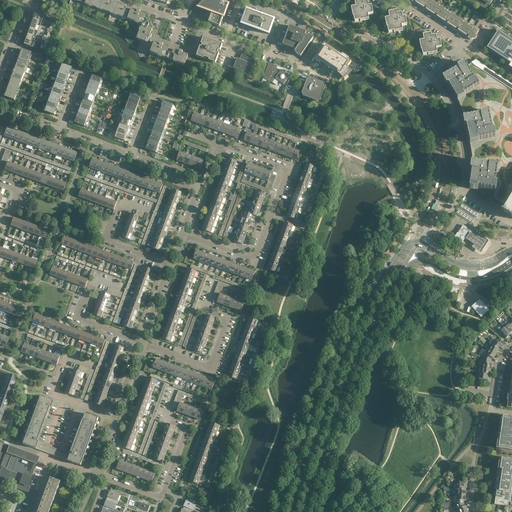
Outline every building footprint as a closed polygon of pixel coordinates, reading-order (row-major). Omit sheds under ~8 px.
[(86,0),(85,4),(86,4),(86,3),(89,4),(88,5),(100,9),(100,8),(102,0),(86,0)] [(112,1),(111,0),(110,0),(109,0),(109,1),(106,0),(102,0),(100,8),(103,9),(102,10),(114,15),(114,13),(117,4),(112,2),(112,1)] [(228,5),(213,0),(206,0),(200,6),(200,7),(199,8),(198,8),(212,13),(208,23),(219,27),(223,17),(224,18),(228,5)] [(356,7),(351,8),(351,9),(352,9),(353,12),(352,12),(352,13),(354,12),(354,14),(355,16),(353,16),(353,17),(354,19),(355,22),(360,21),(361,21),(360,20),(364,19),(364,21),(365,21),(364,19),(368,18),(368,20),(369,20),(368,15),(373,14),(373,12),(372,10),(372,8),(372,6),(369,7),(368,2),(363,3),(363,0),(360,1),(358,1),(356,1),(355,2),(356,7)] [(423,0),(419,5),(430,12),(436,3),(432,1),(433,0),(423,0)] [(444,7),(442,5),(440,4),(439,6),(436,3),(430,12),(441,19),(446,10),(443,8),(444,7)] [(132,9),(126,7),(126,6),(124,5),(123,6),(117,4),(114,13),(117,14),(117,15),(125,19),(125,17),(128,18),(132,9)] [(128,18),(127,19),(135,22),(136,21),(139,22),(138,24),(142,25),(145,24),(148,22),(147,20),(144,19),(145,17),(146,15),(140,12),(141,11),(139,11),(138,10),(137,11),(132,9),(128,18)] [(269,34),(274,20),(246,10),(241,24),(269,34)] [(451,26),(455,20),(457,17),(454,15),(454,14),(451,11),(450,13),(446,10),(441,19),(451,26)] [(396,11),(388,13),(389,18),(385,19),(385,20),(386,20),(386,23),(386,24),(388,23),(388,27),(386,27),(387,28),(388,33),(394,32),(394,31),(397,30),(398,32),(398,30),(402,29),(402,31),(403,31),(402,26),(407,25),(405,17),(402,18),(401,13),(397,14),(396,11)] [(41,22),(43,17),(34,14),(32,19),(41,22)] [(462,33),(468,24),(464,22),(465,20),(461,18),(460,19),(457,17),(455,20),(451,26),(462,33)] [(39,27),(41,22),(32,19),(30,24),(39,27)] [(30,24),(29,29),(37,32),(39,33),(41,28),(39,27),(30,24)] [(476,36),(477,34),(479,31),(475,29),(475,27),(472,25),(471,26),(468,24),(462,33),(468,37),(467,38),(470,40),(475,39),(477,37),(476,36)] [(147,43),(149,37),(151,38),(152,35),(150,35),(152,29),(148,27),(149,25),(142,25),(141,29),(142,29),(141,32),(140,32),(137,40),(147,43)] [(282,45),(296,50),(294,52),(301,57),(313,38),(308,35),(307,36),(305,35),(306,32),(289,26),(282,45)] [(35,37),(37,32),(29,29),(27,34),(35,37)] [(511,40),(497,31),(486,48),(511,64),(509,67),(511,68),(511,40)] [(33,42),(35,37),(27,34),(25,39),(33,42)] [(431,34),(423,36),(424,41),(419,42),(420,42),(421,46),(420,46),(420,47),(422,46),(423,50),(421,50),(421,51),(422,51),(423,56),(428,55),(429,55),(428,53),(432,52),(432,54),(433,54),(432,52),(436,52),(436,53),(437,53),(436,49),(441,48),(440,40),(437,40),(436,36),(431,37),(431,34)] [(201,47),(200,47),(196,57),(215,64),(219,54),(218,53),(218,51),(220,51),(222,45),(203,38),(201,44),(202,45),(201,47)] [(25,39),(23,45),(31,48),(33,42),(25,39)] [(161,57),(165,58),(167,59),(169,53),(167,52),(169,48),(163,46),(163,44),(160,43),(160,45),(154,43),(150,53),(151,53),(151,52),(154,53),(153,54),(158,56),(158,54),(162,56),(161,57)] [(318,59),(322,61),(322,62),(323,62),(323,61),(327,64),(336,71),(335,72),(341,77),(344,80),(352,72),(346,67),(348,63),(325,48),(318,59)] [(31,53),(21,49),(19,54),(29,58),(31,53)] [(172,54),(169,53),(167,59),(181,64),(182,63),(184,64),(184,65),(188,55),(182,53),(183,52),(180,51),(179,52),(174,50),(172,54)] [(18,59),(27,62),(29,58),(19,54),(18,59)] [(241,54),(239,60),(237,60),(234,70),(246,74),(248,75),(249,73),(253,75),(258,63),(253,61),(254,58),(256,59),(256,58),(248,56),(249,56),(249,57),(241,54)] [(16,63),(26,67),(27,62),(18,59),(16,63)] [(443,78),(441,79),(445,85),(448,90),(450,94),(453,98),(455,103),(457,108),(459,113),(461,119),(462,122),(463,126),(465,131),(466,136),(467,141),(467,146),(468,151),(469,155),(469,159),(469,163),(469,166),(469,170),(468,170),(468,176),(467,182),(466,188),(469,189),(470,189),(470,188),(474,188),(477,189),(480,189),(483,189),(486,190),(487,190),(489,190),(492,191),(494,191),(493,197),(504,205),(506,206),(506,205),(506,206),(505,209),(503,211),(501,210),(504,213),(506,214),(508,215),(510,216),(511,217),(511,84),(510,83),(475,60),(473,62),(467,65),(466,66),(466,65),(464,63),(465,64),(458,68),(454,71),(450,73),(445,76),(442,77),(443,78)] [(14,68),(24,71),(26,67),(16,63),(14,68)] [(280,71),(276,69),(277,66),(269,63),(263,79),(272,83),(272,82),(275,79),(283,84),(286,81),(287,80),(289,76),(281,70),(280,71)] [(69,72),(71,68),(61,64),(60,69),(69,72)] [(12,73),(22,76),(24,71),(14,68),(12,73)] [(68,77),(69,72),(60,69),(58,73),(68,77)] [(11,78),(20,81),(22,76),(12,73),(11,78)] [(56,78),(66,82),(68,77),(58,73),(56,78)] [(100,84),(102,79),(92,76),(91,80),(100,84)] [(9,82),(19,86),(20,81),(11,78),(9,82)] [(54,83),(64,86),(66,82),(56,78),(54,83)] [(320,101),(321,98),(325,87),(324,84),(310,78),(307,80),(302,94),(303,97),(317,102),(320,101)] [(89,85),(98,89),(100,84),(91,80),(89,85)] [(7,87),(17,91),(19,86),(9,82),(7,87)] [(53,88),(62,91),(64,86),(54,83),(53,88)] [(97,93),(98,89),(89,85),(87,90),(97,93)] [(5,92),(15,95),(17,91),(7,87),(5,92)] [(50,87),(48,91),(51,92),(61,96),(62,91),(53,88),(50,87)] [(85,95),(95,98),(97,93),(87,90),(85,95)] [(140,99),(142,94),(133,90),(131,95),(140,99)] [(5,92),(4,97),(13,100),(15,95),(5,92)] [(51,92),(49,97),(59,101),(61,96),(51,92)] [(84,99),(93,103),(96,104),(97,99),(95,98),(85,95),(84,99)] [(131,95),(129,100),(139,103),(140,99),(131,95)] [(47,102),(57,105),(59,101),(49,97),(47,102)] [(91,108),(93,103),(84,99),(82,104),(91,108)] [(129,100),(127,105),(137,108),(139,103),(129,100)] [(46,107),(55,110),(57,105),(47,102),(46,107)] [(162,107),(172,110),(173,111),(174,106),(164,102),(162,107)] [(80,109),(90,112),(91,108),(82,104),(80,109)] [(127,105),(126,109),(135,113),(137,108),(127,105)] [(46,107),(44,112),(53,115),(55,110),(46,107)] [(170,115),(172,110),(162,107),(160,111),(170,115)] [(78,114),(88,117),(90,112),(80,109),(78,114)] [(123,109),(121,113),(124,114),(133,118),(135,113),(126,109),(123,109)] [(170,115),(160,111),(158,116),(168,120),(170,115)] [(121,113),(120,118),(122,119),(132,122),(133,118),(124,114),(121,113)] [(200,115),(194,113),(191,121),(194,122),(197,123),(200,115)] [(78,114),(77,118),(86,122),(89,123),(91,118),(88,117),(80,114),(78,114)] [(197,123),(197,124),(200,125),(200,124),(203,125),(206,117),(200,115),(197,123)] [(157,121),(166,124),(168,120),(158,116),(157,121)] [(203,125),(203,126),(205,127),(206,126),(209,127),(212,119),(206,117),(203,125)] [(75,123),(84,127),(86,122),(77,118),(75,123)] [(122,119),(120,124),(130,127),(132,122),(122,119)] [(209,127),(208,128),(211,129),(211,128),(214,129),(214,130),(218,121),(212,119),(209,127)] [(155,126),(165,129),(166,124),(157,121),(155,126)] [(214,130),(217,131),(220,132),(223,123),(218,121),(214,130)] [(220,132),(223,133),(226,134),(229,125),(223,123),(220,132)] [(120,124),(118,128),(128,132),(130,127),(120,124)] [(232,136),(235,128),(229,125),(226,134),(232,136)] [(153,130),(163,134),(165,129),(155,126),(153,130)] [(7,127),(3,136),(9,138),(12,129),(7,127)] [(118,128),(117,133),(126,137),(128,132),(118,128)] [(232,136),(235,137),(238,138),(241,130),(235,128),(232,136)] [(9,138),(15,140),(18,131),(12,129),(9,138)] [(151,135),(161,139),(163,134),(153,130),(151,135)] [(15,140),(21,142),(24,134),(18,131),(15,140)] [(252,134),(247,132),(244,141),(247,142),(247,141),(249,142),(252,134)] [(115,138),(125,141),(126,137),(117,133),(115,138)] [(21,142),(27,144),(30,136),(24,134),(21,142)] [(249,142),(250,142),(250,143),(252,144),(253,144),(256,145),(259,136),(252,134),(249,142)] [(150,140),(159,143),(161,139),(151,135),(150,140)] [(27,144),(33,147),(36,138),(30,136),(27,144)] [(259,136),(256,145),(255,145),(258,146),(261,147),(264,139),(259,136)] [(33,147),(38,149),(42,140),(36,138),(33,147)] [(261,147),(264,148),(267,149),(270,141),(264,139),(261,147)] [(38,149),(44,151),(47,142),(42,140),(38,149)] [(148,145),(158,148),(159,143),(150,140),(148,145)] [(267,149),(270,150),(273,151),(276,143),(270,141),(267,149)] [(44,151),(50,153),(53,144),(47,142),(44,151)] [(273,151),(273,152),(276,153),(276,152),(279,153),(282,145),(276,143),(273,151)] [(50,153),(56,155),(59,146),(53,144),(50,153)] [(148,145),(146,149),(156,153),(158,148),(148,145)] [(279,153),(279,154),(282,155),(282,154),(285,155),(284,156),(285,156),(288,147),(282,145),(279,153)] [(56,155),(62,157),(65,149),(59,146),(56,155)] [(290,157),(293,149),(288,147),(285,156),(287,157),(288,156),(290,157)] [(62,157),(68,159),(71,151),(65,149),(62,157)] [(293,149),(290,157),(290,158),(293,159),(297,160),(300,151),(293,149)] [(68,159),(73,162),(77,153),(71,151),(68,159)] [(186,154),(180,152),(177,161),(179,162),(180,161),(183,162),(182,163),(186,154)] [(182,163),(185,164),(185,163),(188,164),(188,165),(192,156),(186,154),(182,163)] [(188,165),(191,166),(191,165),(194,167),(197,158),(192,156),(188,165)] [(200,169),(203,161),(197,158),(194,167),(197,168),(200,169)] [(95,170),(98,161),(93,159),(89,167),(95,170)] [(237,163),(233,161),(228,160),(227,162),(227,163),(226,165),(234,168),(237,163)] [(101,172),(104,163),(98,161),(95,170),(101,172)] [(4,169),(10,172),(13,164),(7,162),(6,165),(4,169)] [(110,165),(104,163),(101,172),(107,174),(110,165)] [(16,174),(19,166),(13,164),(10,172),(16,174)] [(251,165),(248,164),(245,172),(250,175),(254,166),(251,165)] [(306,164),(305,167),(304,170),(312,173),(315,167),(306,164)] [(113,176),(116,167),(110,165),(107,174),(113,176)] [(225,168),(224,171),(232,175),(234,168),(226,165),(226,166),(226,165),(225,168)] [(22,176),(25,168),(19,166),(16,174),(22,176)] [(254,166),(250,175),(256,177),(259,168),(257,167),(257,168),(254,166)] [(119,178),(122,170),(116,167),(113,176),(119,178)] [(28,178),(30,171),(25,168),(22,176),(28,178)] [(260,169),(260,168),(259,168),(256,177),(262,179),(265,170),(263,169),(263,170),(260,169)] [(124,180),(128,172),(122,170),(119,178),(124,180)] [(265,171),(266,170),(265,170),(262,179),(267,181),(268,181),(268,180),(269,177),(270,174),(271,174),(271,172),(269,171),(268,172),(265,171)] [(312,173),(304,170),(303,172),(303,173),(302,176),(302,175),(301,176),(310,179),(312,173)] [(33,180),(36,173),(30,171),(28,178),(33,180)] [(222,174),(223,174),(222,177),(230,180),(232,175),(224,171),(223,171),(222,174)] [(130,183),(134,174),(128,172),(124,180),(130,183)] [(39,182),(42,175),(36,173),(33,180),(39,182)] [(139,176),(134,174),(130,183),(136,185),(139,176)] [(48,177),(42,175),(39,182),(45,185),(48,177)] [(145,178),(139,176),(136,185),(142,187),(145,178)] [(310,179),(301,176),(301,178),(300,181),(299,182),(308,185),(310,179)] [(51,187),(54,179),(48,177),(45,185),(51,187)] [(220,183),(219,183),(228,186),(230,180),(222,177),(221,177),(220,180),(221,180),(220,183)] [(142,187),(148,189),(151,180),(145,178),(142,187)] [(51,187),(57,189),(60,181),(54,179),(51,187)] [(148,189),(154,191),(157,183),(151,180),(148,189)] [(60,181),(57,189),(63,191),(65,183),(60,181)] [(297,187),(306,191),(308,185),(299,182),(298,184),(299,184),(298,187),(297,187)] [(154,191),(160,193),(163,185),(157,183),(154,191)] [(218,189),(226,192),(228,186),(219,183),(218,186),(219,186),(218,189)] [(297,187),(296,190),(297,190),(296,193),(304,196),(306,191),(297,187)] [(87,191),(81,189),(79,197),(84,199),(87,191)] [(216,192),(217,192),(215,195),(224,198),(226,192),(218,189),(217,189),(216,192)] [(181,193),(173,190),(171,195),(179,199),(181,193)] [(266,193),(257,190),(255,196),(263,199),(264,199),(265,196),(264,196),(266,193)] [(87,191),(84,199),(90,201),(93,194),(87,191)] [(296,193),(295,193),(294,196),(295,196),(294,199),(302,202),(304,196),(296,193)] [(90,201),(96,203),(99,196),(93,194),(90,201)] [(214,197),(214,198),(213,200),(222,204),(224,198),(215,195),(215,194),(214,197)] [(177,204),(179,199),(171,195),(168,201),(177,204)] [(99,196),(96,203),(102,206),(105,198),(99,196)] [(263,202),(262,202),(263,199),(255,196),(253,202),(261,205),(262,205),(263,202)] [(105,198),(102,206),(108,208),(111,200),(105,198)] [(294,199),(293,199),(292,201),(293,202),(291,205),(300,208),(302,202),(294,199)] [(108,208),(114,210),(117,202),(111,200),(108,208)] [(212,203),(211,206),(219,209),(222,204),(213,200),(212,203)] [(175,210),(177,204),(168,201),(166,207),(175,210)] [(261,205),(253,202),(251,201),(249,207),(251,208),(259,211),(260,211),(261,208),(260,208),(261,205)] [(291,205),(291,204),(290,207),(290,208),(289,210),(298,214),(300,208),(291,205)] [(210,209),(209,212),(217,215),(219,209),(211,206),(210,209)] [(173,216),(175,210),(166,207),(164,213),(173,216)] [(259,214),(258,214),(259,211),(251,208),(249,214),(253,215),(257,217),(259,214)] [(289,210),(288,213),(287,217),(295,220),(298,214),(289,210)] [(207,215),(208,215),(207,218),(215,221),(217,215),(209,212),(208,212),(207,215)] [(249,214),(244,212),(242,218),(251,221),(252,218),(253,215),(253,216),(253,215),(249,214)] [(171,222),(173,216),(164,213),(162,219),(171,222)] [(138,216),(135,215),(131,214),(129,220),(136,222),(138,217),(138,216)] [(13,218),(10,225),(16,227),(19,220),(13,218)] [(205,221),(206,221),(205,224),(213,227),(215,221),(207,218),(206,218),(205,221)] [(250,224),(249,224),(251,221),(242,218),(240,224),(248,227),(249,227),(250,224)] [(169,228),(171,222),(162,219),(160,225),(169,228)] [(19,220),(16,227),(22,230),(24,222),(19,220)] [(136,222),(129,220),(126,226),(134,228),(136,222)] [(24,222),(22,230),(28,232),(30,224),(24,222)] [(291,232),(293,226),(284,222),(283,225),(284,225),(283,228),(291,232)] [(30,224),(28,232),(33,234),(36,226),(30,224)] [(203,226),(204,227),(202,230),(211,233),(213,227),(205,224),(204,224),(203,226)] [(248,230),(247,230),(248,227),(240,224),(238,230),(246,233),(247,233),(248,230)] [(166,234),(169,228),(160,225),(158,230),(166,234)] [(463,241),(465,238),(467,239),(472,231),(463,225),(458,233),(457,233),(455,236),(454,237),(462,242),(463,241)] [(36,226),(33,234),(39,236),(42,228),(36,226)] [(134,228),(126,226),(124,231),(132,234),(134,228)] [(42,228),(39,236),(45,238),(48,231),(42,228)] [(291,232),(283,228),(282,228),(281,231),(282,231),(281,234),(289,237),(291,232)] [(164,239),(166,234),(158,230),(156,236),(164,239)] [(246,236),(245,236),(246,233),(238,230),(236,235),(244,239),(245,239),(246,236)] [(122,237),(130,240),(132,234),(124,231),(122,237)] [(472,248),(481,254),(485,247),(489,241),(480,235),(478,238),(469,232),(465,239),(471,243),(474,245),(472,248)] [(279,237),(278,240),(287,243),(289,244),(291,238),(289,237),(281,234),(280,234),(279,237)] [(243,242),(244,239),(236,235),(234,241),(242,245),(243,242)] [(162,245),(164,239),(156,236),(153,242),(162,245)] [(67,246),(70,239),(64,237),(61,244),(67,246)] [(76,241),(70,239),(67,246),(73,248),(76,241)] [(287,243),(278,240),(277,243),(276,246),(285,249),(287,243)] [(79,251),(81,243),(76,241),(73,248),(79,251)] [(153,242),(151,248),(160,251),(162,245),(153,242)] [(87,245),(81,243),(79,251),(84,253),(87,245)] [(93,247),(87,245),(84,253),(90,255),(93,247)] [(285,249),(276,246),(275,249),(274,252),(282,255),(285,249)] [(99,249),(93,247),(90,255),(96,257),(99,249)] [(105,252),(99,249),(96,257),(102,259),(105,252)] [(8,250),(5,258),(11,260),(13,253),(8,250)] [(196,251),(193,259),(200,261),(203,253),(203,252),(200,251),(200,252),(196,251)] [(111,254),(105,252),(102,259),(108,261),(111,254)] [(282,255),(274,252),(273,254),(273,255),(272,258),(280,261),(282,255)] [(13,253),(11,260),(16,262),(19,255),(13,253)] [(206,254),(203,253),(200,261),(205,263),(208,255),(209,255),(206,254)] [(116,256),(111,254),(108,261),(114,264),(116,256)] [(19,255),(16,262),(22,264),(25,257),(19,255)] [(212,256),(211,256),(208,255),(205,263),(211,266),(214,257),(212,256)] [(122,258),(116,256),(114,264),(120,266),(122,258)] [(25,257),(22,264),(28,267),(31,259),(25,257)] [(217,258),(214,257),(211,266),(217,268),(220,259),(217,258)] [(280,261),(272,258),(271,257),(270,260),(271,260),(270,263),(278,266),(280,261)] [(128,260),(122,258),(120,266),(125,268),(128,260)] [(31,259),(28,267),(34,269),(37,261),(31,259)] [(223,260),(220,259),(217,268),(223,270),(226,261),(223,260)] [(125,268),(131,270),(134,262),(128,260),(125,268)] [(229,262),(229,263),(226,261),(223,270),(229,272),(232,264),(232,263),(229,262)] [(278,266),(270,263),(269,263),(268,266),(269,266),(268,269),(276,273),(278,266)] [(235,264),(235,265),(232,264),(229,272),(235,274),(238,266),(238,265),(235,264)] [(241,266),(240,267),(238,266),(235,274),(240,276),(243,268),(244,267),(241,266)] [(50,275),(56,277),(59,269),(53,267),(50,275)] [(153,271),(144,267),(142,273),(151,276),(153,271)] [(188,268),(187,271),(186,274),(194,278),(196,272),(188,268)] [(246,269),(243,268),(240,276),(246,278),(249,270),(246,269)] [(59,269),(56,277),(62,279),(64,271),(59,269)] [(252,271),(249,270),(246,278),(252,280),(255,272),(252,271)] [(64,271),(62,279),(67,281),(70,273),(64,271)] [(70,273),(67,281),(73,283),(76,276),(70,273)] [(140,279),(148,282),(151,276),(142,273),(140,279)] [(186,274),(184,277),(185,277),(184,280),(192,283),(194,278),(186,274)] [(79,285),(82,278),(76,276),(73,283),(79,285)] [(85,288),(88,280),(82,278),(79,285),(85,288)] [(146,288),(148,282),(140,279),(138,285),(146,288)] [(184,280),(183,280),(182,283),(183,283),(182,286),(190,289),(192,283),(184,280)] [(144,294),(146,288),(138,285),(135,291),(144,294)] [(182,286),(181,286),(180,289),(181,289),(180,292),(188,295),(190,289),(182,286)] [(106,293),(102,291),(100,297),(107,300),(110,294),(109,294),(106,293)] [(133,297),(142,300),(144,294),(135,291),(133,297)] [(180,292),(179,292),(178,295),(179,295),(177,298),(186,301),(188,295),(180,292)] [(220,304),(220,303),(223,304),(226,296),(220,294),(220,295),(219,298),(218,301),(217,303),(220,304)] [(226,306),(226,305),(229,307),(232,298),(226,296),(223,304),(223,305),(226,306)] [(105,306),(107,300),(100,297),(98,303),(105,306)] [(131,302),(140,306),(142,300),(133,297),(131,302)] [(177,298),(176,300),(176,301),(175,304),(184,307),(186,301),(177,298)] [(232,308),(235,309),(238,300),(232,298),(229,307),(232,308)] [(492,306),(485,298),(481,302),(478,299),(469,307),(480,318),(489,310),(488,309),(492,306)] [(237,310),(241,311),(244,303),(238,300),(235,309),(234,309),(237,310)] [(129,308),(138,311),(140,306),(131,302),(129,308)] [(103,312),(105,306),(98,303),(96,309),(103,312)] [(175,304),(175,303),(174,306),(173,309),(181,312),(184,307),(175,304)] [(13,306),(8,304),(5,312),(11,314),(13,306)] [(19,309),(13,306),(11,314),(17,316),(19,309)] [(135,317),(138,311),(129,308),(127,314),(135,317)] [(96,309),(93,315),(101,318),(103,312),(96,309)] [(173,309),(172,312),(171,315),(179,318),(181,312),(173,309)] [(32,322),(38,324),(41,317),(35,314),(32,322)] [(133,323),(135,317),(127,314),(125,320),(133,323)] [(171,315),(169,318),(170,318),(169,321),(177,324),(179,318),(171,315)] [(204,321),(212,324),(213,324),(214,322),(213,321),(215,318),(206,315),(204,321)] [(41,317),(38,324),(44,326),(47,319),(41,317)] [(249,318),(248,321),(249,321),(248,324),(256,327),(258,321),(249,318)] [(47,319),(44,326),(50,328),(53,321),(47,319)] [(125,320),(122,326),(131,329),(133,323),(125,320)] [(53,321),(50,328),(56,331),(59,323),(53,321)] [(169,321),(168,321),(167,324),(168,324),(167,327),(175,330),(177,324),(169,321)] [(202,327),(210,330),(211,330),(212,327),(211,327),(212,324),(204,321),(202,327)] [(506,321),(502,325),(504,328),(510,335),(511,332),(511,327),(508,324),(506,321)] [(59,323),(56,331),(62,333),(65,325),(59,323)] [(248,324),(247,324),(246,327),(245,330),(254,333),(256,327),(248,324)] [(65,325),(62,333),(65,334),(64,336),(66,337),(67,335),(68,335),(71,327),(65,325)] [(71,327),(68,335),(74,337),(76,330),(71,327)] [(167,327),(166,327),(165,330),(166,330),(165,333),(173,336),(175,330),(167,327)] [(200,333),(208,336),(209,336),(210,333),(209,333),(210,330),(202,327),(200,333)] [(505,339),(510,335),(504,328),(499,332),(501,334),(505,339)] [(79,339),(82,332),(76,330),(74,337),(79,339)] [(245,330),(244,332),(244,333),(243,336),(252,339),(254,333),(245,330)] [(88,334),(82,332),(79,339),(85,341),(88,334)] [(165,333),(164,332),(163,335),(164,336),(162,338),(162,339),(171,342),(173,336),(165,333)] [(198,339),(206,342),(207,342),(208,339),(207,339),(208,336),(200,333),(198,339)] [(88,334),(85,341),(91,344),(94,336),(88,334)] [(243,336),(243,335),(242,338),(241,341),(249,344),(252,339),(243,336)] [(3,336),(0,343),(0,344),(5,347),(9,338),(3,336)] [(94,336),(91,344),(97,346),(99,338),(94,336)] [(103,348),(105,340),(99,338),(97,346),(103,348)] [(196,344),(204,347),(204,348),(205,345),(206,342),(198,339),(196,344)] [(493,340),(490,345),(491,345),(498,349),(499,347),(503,349),(504,346),(493,340)] [(241,341),(240,344),(239,347),(247,350),(249,344),(241,341)] [(21,352),(27,355),(30,346),(25,344),(21,352)] [(196,344),(193,350),(202,353),(203,351),(203,350),(204,347),(196,344)] [(124,348),(115,345),(113,351),(122,354),(124,348)] [(496,354),(499,349),(498,349),(491,345),(489,350),(496,354)] [(30,346),(27,355),(33,357),(36,348),(30,346)] [(239,347),(238,347),(237,350),(238,350),(237,353),(245,356),(247,350),(239,347)] [(36,348),(33,357),(39,359),(42,350),(36,348)] [(42,350),(39,359),(45,361),(48,352),(42,350)] [(489,350),(484,358),(491,361),(492,358),(493,359),(496,354),(489,350)] [(122,354),(113,351),(111,357),(120,360),(122,354)] [(48,352),(45,361),(51,363),(54,354),(48,352)] [(237,353),(236,353),(235,356),(236,356),(235,359),(243,362),(245,356),(237,353)] [(54,354),(51,363),(57,365),(60,357),(54,354)] [(120,360),(111,357),(109,362),(118,366),(120,360)] [(483,363),(482,368),(491,370),(491,364),(490,364),(491,361),(484,358),(483,363)] [(235,359),(234,359),(233,361),(234,362),(233,365),(241,368),(243,362),(235,359)] [(162,362),(163,361),(160,360),(160,361),(156,360),(153,368),(159,370),(162,362)] [(118,366),(109,362),(107,368),(116,372),(118,366)] [(168,364),(169,363),(166,362),(165,363),(162,362),(159,370),(165,372),(168,364)] [(174,366),(171,365),(168,364),(165,372),(171,374),(174,366)] [(233,365),(232,364),(231,367),(230,370),(239,374),(241,368),(233,365)] [(180,368),(177,367),(174,366),(171,374),(177,377),(180,368)] [(116,372),(107,368),(105,374),(113,377),(116,372)] [(186,370),(183,369),(180,368),(177,377),(183,379),(186,370)] [(80,378),(82,372),(81,372),(78,371),(74,369),(71,375),(80,378)] [(192,372),(189,371),(186,370),(183,379),(189,381),(192,372)] [(230,370),(229,373),(228,377),(236,380),(239,374),(230,370)] [(197,375),(198,374),(195,373),(195,374),(192,372),(189,381),(194,383),(197,375)] [(479,379),(478,382),(484,383),(484,380),(490,381),(491,377),(488,377),(488,375),(478,373),(477,378),(479,379)] [(4,379),(14,383),(16,377),(6,374),(4,379)] [(113,377),(105,374),(103,380),(111,383),(113,377)] [(78,384),(80,378),(71,375),(69,381),(78,384)] [(203,377),(203,376),(201,375),(200,376),(197,375),(194,383),(200,385),(203,377)] [(148,377),(147,380),(146,383),(154,386),(156,380),(148,377)] [(209,379),(209,378),(206,377),(206,378),(203,377),(200,385),(206,387),(209,379)] [(2,384),(12,388),(14,383),(4,379),(2,384)] [(215,381),(212,380),(209,379),(206,387),(212,389),(215,381)] [(111,383),(103,380),(100,386),(109,389),(111,383)] [(69,381),(67,387),(76,390),(78,384),(69,381)] [(146,383),(145,383),(144,386),(145,386),(144,389),(152,392),(154,386),(146,383)] [(10,393),(12,388),(2,384),(1,389),(10,393)] [(109,389),(100,386),(98,392),(107,395),(109,389)] [(76,390),(67,387),(65,393),(74,396),(76,390)] [(0,390),(0,394),(9,398),(10,393),(1,389),(0,390)] [(144,389),(143,389),(142,392),(143,392),(142,395),(150,398),(152,392),(144,389)] [(107,395),(98,392),(96,398),(105,401),(107,395)] [(0,400),(7,403),(9,398),(0,394),(0,400)] [(142,395),(141,395),(140,397),(141,398),(140,401),(148,404),(150,398),(142,395)] [(73,451),(71,451),(70,454),(56,449),(37,442),(38,439),(37,438),(42,423),(48,407),(50,408),(52,401),(39,397),(36,404),(30,422),(25,434),(24,437),(22,444),(81,466),(82,462),(83,459),(84,456),(90,440),(98,418),(85,414),(83,420),(84,421),(79,436),(73,451)] [(105,401),(96,398),(94,403),(103,407),(105,401)] [(148,404),(140,401),(139,400),(138,403),(137,406),(146,409),(148,404)] [(186,405),(180,403),(180,404),(179,407),(178,409),(177,412),(180,413),(180,412),(183,413),(186,405)] [(183,413),(183,414),(186,415),(186,414),(189,415),(192,407),(186,405),(183,413)] [(137,406),(136,409),(135,412),(144,415),(146,409),(137,406)] [(189,415),(188,416),(191,417),(192,416),(194,417),(198,409),(192,407),(189,415)] [(194,417),(194,418),(197,419),(197,418),(201,420),(204,411),(198,409),(194,417)] [(135,412),(134,415),(133,418),(141,421),(144,415),(135,412)] [(511,417),(503,416),(498,449),(511,450),(511,417)] [(133,418),(132,421),(131,424),(139,427),(141,421),(133,418)] [(211,422),(210,425),(210,426),(209,428),(217,432),(219,426),(211,422)] [(131,424),(130,424),(129,426),(130,427),(129,430),(137,433),(139,427),(131,424)] [(175,427),(166,424),(164,430),(172,433),(173,433),(174,430),(173,430),(175,427)] [(209,428),(208,428),(207,431),(208,431),(207,434),(215,437),(217,432),(209,428)] [(127,435),(135,439),(137,433),(129,430),(128,429),(127,432),(128,432),(127,435)] [(170,439),(171,439),(172,436),(171,436),(172,433),(164,430),(162,436),(170,439)] [(205,440),(213,443),(215,437),(207,434),(206,434),(205,437),(206,437),(205,440)] [(125,438),(126,438),(125,441),(133,444),(135,439),(127,435),(126,435),(125,438)] [(168,444),(169,445),(170,442),(169,442),(170,439),(162,436),(160,441),(168,444)] [(205,440),(204,440),(203,443),(204,443),(203,446),(211,449),(213,443),(205,440)] [(125,441),(124,441),(123,444),(122,447),(131,450),(133,444),(125,441)] [(166,450),(167,448),(167,447),(168,444),(160,441),(158,447),(166,450)] [(26,490),(39,457),(12,447),(8,446),(0,467),(1,475),(1,480),(26,490)] [(203,446),(202,446),(201,449),(200,452),(209,455),(211,449),(203,446)] [(164,456),(165,453),(166,450),(158,447),(155,453),(164,456)] [(200,452),(199,454),(199,455),(198,458),(207,461),(209,455),(200,452)] [(153,459),(160,461),(162,462),(163,459),(164,456),(155,453),(153,459)] [(198,458),(198,457),(197,460),(196,463),(204,466),(207,461),(198,458)] [(511,478),(511,459),(501,458),(494,505),(510,507),(511,503),(508,503),(511,478)] [(126,463),(120,460),(117,469),(119,470),(120,470),(123,471),(126,463)] [(126,463),(123,471),(122,471),(125,472),(128,473),(131,465),(126,463)] [(196,463),(195,466),(194,469),(202,472),(204,466),(196,463)] [(131,465),(128,473),(131,475),(131,474),(134,475),(137,467),(131,465)] [(137,467),(134,475),(134,476),(137,477),(137,476),(140,477),(143,469),(137,467)] [(143,469),(140,477),(140,478),(143,479),(143,478),(146,479),(149,471),(143,469)] [(192,475),(200,478),(202,472),(194,469),(193,469),(192,472),(193,472),(192,475)] [(146,479),(146,480),(149,481),(149,480),(152,482),(155,473),(149,471),(146,479)] [(190,481),(198,484),(200,478),(192,475),(191,475),(190,478),(191,478),(190,481)] [(38,511),(49,511),(61,482),(52,478),(50,481),(38,511)] [(457,489),(464,489),(464,487),(467,487),(468,481),(459,481),(459,484),(454,484),(453,489),(456,489),(457,489)] [(111,492),(109,491),(107,497),(109,497),(116,500),(117,500),(118,495),(128,499),(130,495),(111,488),(110,491),(111,491),(111,492)] [(456,504),(464,503),(464,500),(465,500),(465,495),(457,494),(456,504)] [(140,503),(138,508),(144,511),(148,511),(150,506),(146,505),(148,501),(132,496),(130,499),(140,503)] [(105,506),(113,509),(115,504),(125,508),(127,504),(117,500),(116,500),(109,497),(108,500),(108,501),(106,500),(104,506),(105,506)] [(185,500),(183,506),(186,507),(192,510),(195,505),(204,510),(206,506),(190,498),(188,502),(185,500)] [(456,504),(458,508),(456,509),(456,511),(464,511),(468,511),(466,506),(465,506),(464,503),(456,504)]
